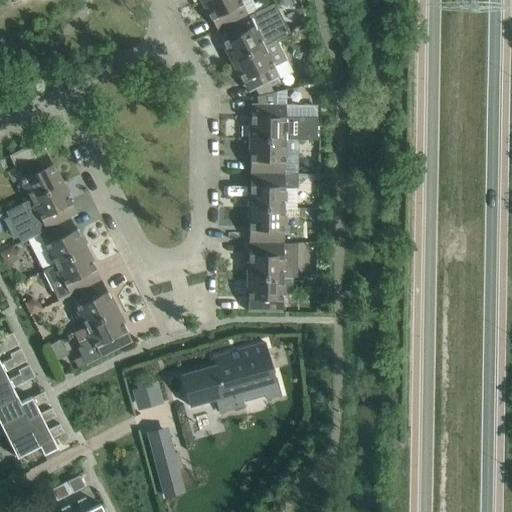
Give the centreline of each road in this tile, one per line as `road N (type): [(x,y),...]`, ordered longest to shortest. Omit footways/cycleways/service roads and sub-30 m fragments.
road 1 (secondary): [(489,511),(498,0)]
road 2 (secondary): [(430,0),(422,511)]
road 3 (residential): [(61,95),(140,250),(158,261),(189,253),(198,241),(201,99),(169,36)]
road 4 (residential): [(61,95),(169,36)]
